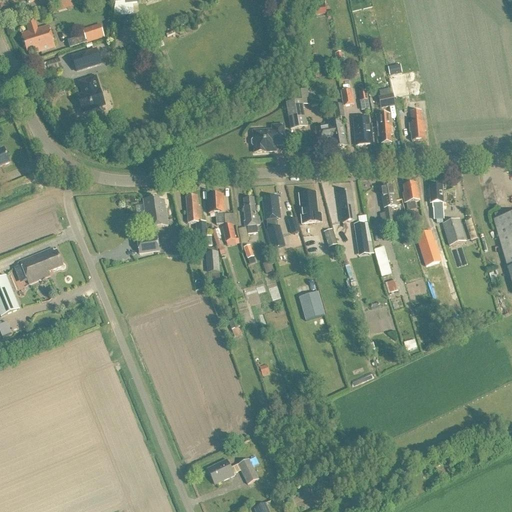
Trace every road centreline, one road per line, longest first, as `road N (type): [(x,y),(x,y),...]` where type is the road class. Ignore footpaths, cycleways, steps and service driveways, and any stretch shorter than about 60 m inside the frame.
road 1 (residential): [(75,171),(131,182),(511,159)]
road 2 (residential): [(191,511),(65,200),(75,171)]
road 3 (residential): [(75,171),(50,149),(0,45)]
